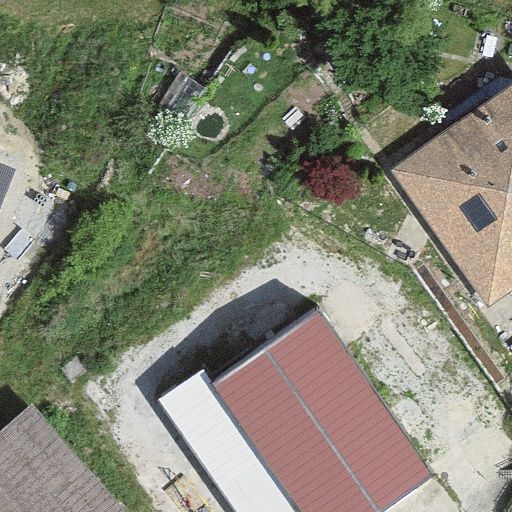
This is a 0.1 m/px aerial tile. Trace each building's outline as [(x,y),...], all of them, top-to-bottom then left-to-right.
[(511,108),(402,184),(491,313),(511,298),(511,108)] [(0,199),(11,171),(0,166),(0,199)] [(420,511),(437,502),(326,329),(183,420),(242,511),(420,511)] [(473,483),(511,451),(511,431),(476,387),(427,427),(473,483)] [(111,511),(40,425),(0,456),(0,511),(111,511)]
